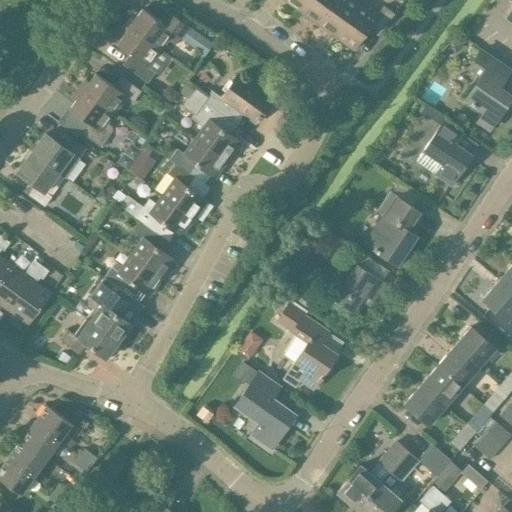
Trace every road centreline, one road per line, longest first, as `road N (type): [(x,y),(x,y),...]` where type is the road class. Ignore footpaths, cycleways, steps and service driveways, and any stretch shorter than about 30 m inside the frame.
road 1 (residential): [(123,406),(221,226),(276,202),(328,105),(325,85),(303,66),(195,0)]
road 2 (residential): [(273,511),(511,172)]
road 3 (residential): [(249,511),(123,406)]
road 4 (residential): [(11,114),(105,0)]
